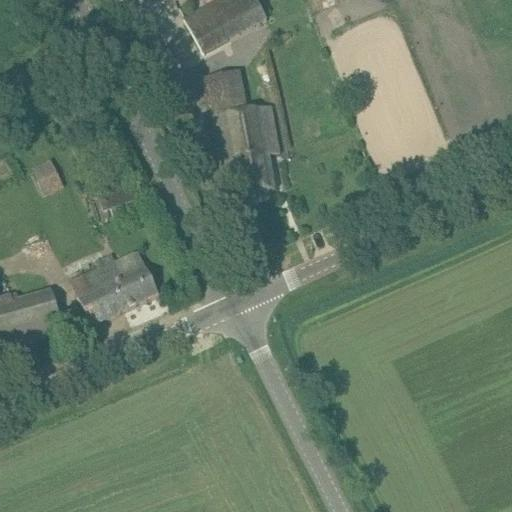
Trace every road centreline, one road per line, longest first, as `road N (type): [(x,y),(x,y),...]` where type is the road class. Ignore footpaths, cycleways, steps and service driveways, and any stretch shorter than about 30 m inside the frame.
road 1 (unclassified): [(234,304),(78,0)]
road 2 (unclassified): [(234,304),(511,180)]
road 3 (unclassified): [(234,304),(0,407)]
road 4 (residential): [(340,511),(234,304)]
